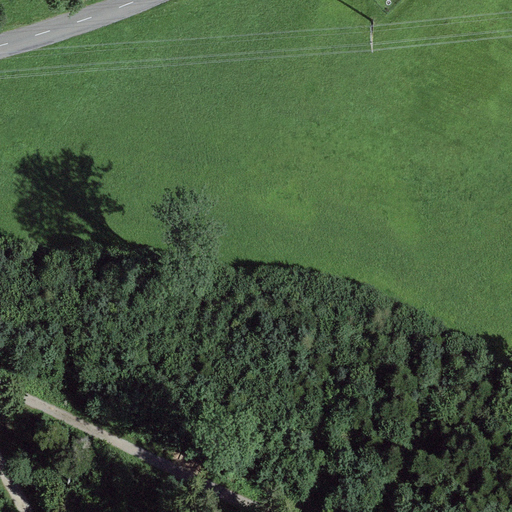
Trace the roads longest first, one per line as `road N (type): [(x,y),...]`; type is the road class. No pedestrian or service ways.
road 1 (track): [(0,385),(257,511)]
road 2 (tertiary): [(0,45),(141,0)]
